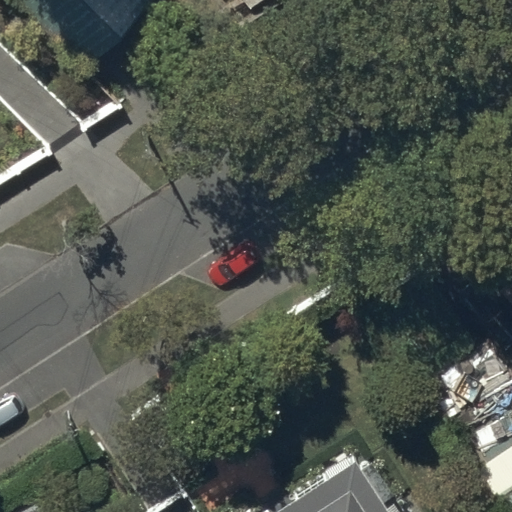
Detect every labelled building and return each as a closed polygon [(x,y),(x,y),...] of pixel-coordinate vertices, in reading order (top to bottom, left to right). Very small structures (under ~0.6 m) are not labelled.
[(31,0),(84,53),(137,0),(31,0)] [(415,363),(468,329),(417,250),(364,284),(415,363)] [(394,511),(352,446),(264,501),(270,511),(290,511),(345,477),(367,511),(394,511)] [(367,511),(345,477),(290,511),(270,511),(264,501),(248,511),(367,511)] [(42,511),(35,500),(17,511),(42,511)]
